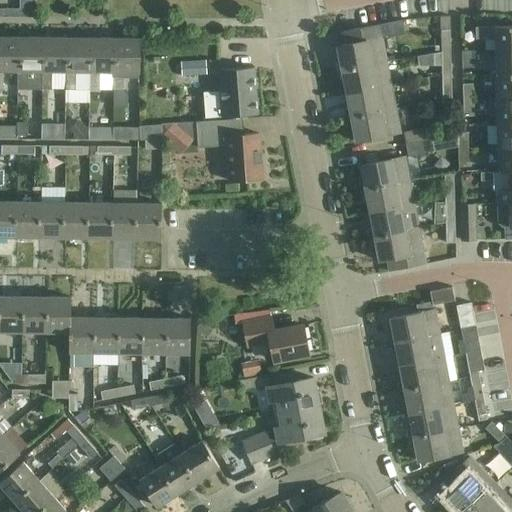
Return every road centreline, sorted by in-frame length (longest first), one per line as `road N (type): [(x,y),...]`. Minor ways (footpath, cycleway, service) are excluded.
road 1 (residential): [(342,295),(286,9)]
road 2 (residential): [(368,453),(342,295)]
road 3 (residential): [(342,295),(498,269)]
road 4 (residential): [(368,453),(228,511)]
